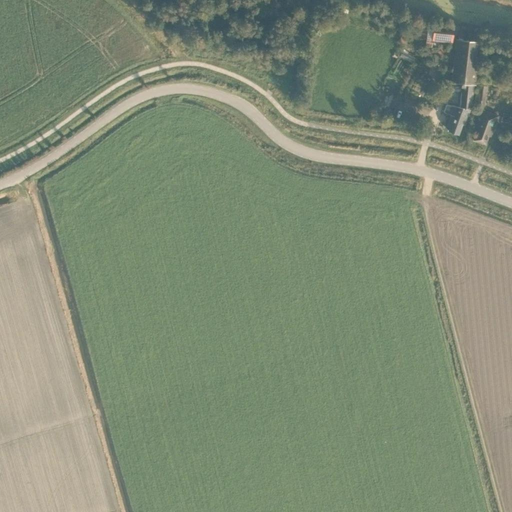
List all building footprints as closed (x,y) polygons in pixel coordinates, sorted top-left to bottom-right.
[(453,30),(443,28),(442,31),(434,29),(431,40),(452,45),(454,36),(452,35),(453,30)] [(482,31),(474,30),(473,38),(481,40),(482,31)] [(451,81),(461,82),(459,107),(464,108),(463,111),(454,107),(448,124),(450,125),(449,129),(458,132),(462,122),(464,123),(469,110),(470,110),(474,85),(474,83),(475,84),(480,41),(455,38),(451,81)] [(493,43),(482,42),(481,48),(492,50),(493,43)] [(400,56),(412,62),(415,56),(403,50),(400,56)] [(487,86),(476,84),(474,104),(484,105),(487,86)] [(499,115),(481,108),(473,130),(477,131),(474,138),(485,142),(489,131),(492,132),(499,115)]
